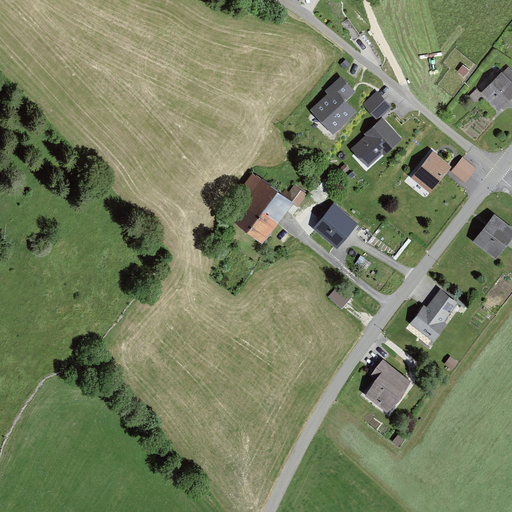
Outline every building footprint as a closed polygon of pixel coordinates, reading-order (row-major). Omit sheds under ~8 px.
[(353,41),(360,36),(348,19),(341,24),(353,41)] [(482,92),(500,110),(511,97),(511,83),(501,73),(482,92)] [(326,91),(328,94),(309,112),(330,135),(357,111),(344,97),(353,88),(341,76),(326,91)] [(392,106),(377,91),(363,105),(377,120),(392,106)] [(384,156),(402,139),(383,119),(365,135),(350,148),(368,167),(382,154),(384,156)] [(411,178),(430,193),(452,166),(433,151),(411,178)] [(298,207),(308,194),(296,185),(288,197),(260,176),(229,218),(263,243),(292,203),(298,207)] [(313,226),(338,247),(357,225),(333,204),(313,226)] [(473,242),(496,259),(511,238),(511,228),(494,215),(473,242)] [(340,283),(329,296),(342,306),(353,294),(340,283)] [(439,327),(435,323),(452,302),(437,289),(419,312),(416,309),(405,322),(427,341),(439,327)] [(386,411),(410,380),(383,359),(373,374),(378,378),(365,395),(386,411)]
